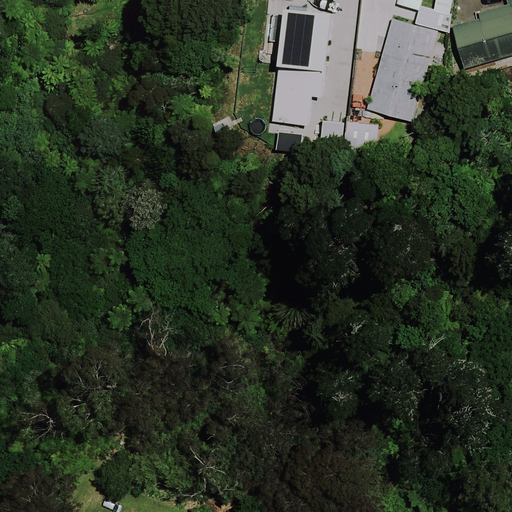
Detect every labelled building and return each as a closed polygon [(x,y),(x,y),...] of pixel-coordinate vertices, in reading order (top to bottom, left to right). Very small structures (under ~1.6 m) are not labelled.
[(511,55),(511,0),(509,0),(511,7),(481,15),(482,20),(456,27),(467,67),(511,55)] [(456,15),(423,6),(417,26),(396,20),(370,109),(415,122),(442,31),(450,33),(456,15)] [(337,14),(290,10),(289,15),(277,14),(274,41),(289,43),(288,57),(283,57),(282,66),(327,70),(328,57),(333,58),(337,14)] [(327,75),(281,71),(278,104),(273,104),(271,133),(305,136),(306,124),(313,125),(316,96),(325,97),(327,75)] [(269,85),(252,83),(250,111),(267,112),(269,85)]
